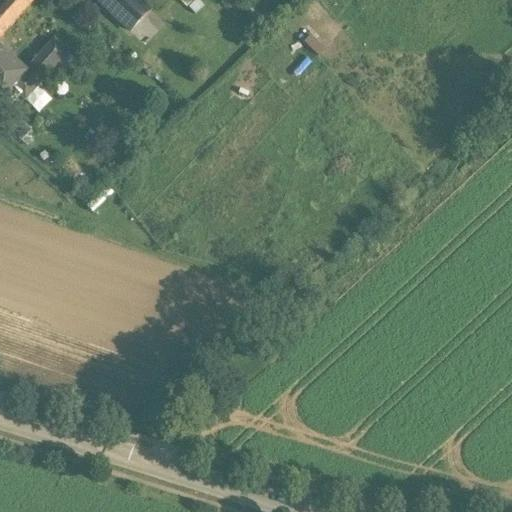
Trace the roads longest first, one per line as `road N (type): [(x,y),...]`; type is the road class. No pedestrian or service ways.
road 1 (tertiary): [(0,420),(292,511)]
road 2 (track): [(278,264),(203,373),(206,410),(158,469)]
